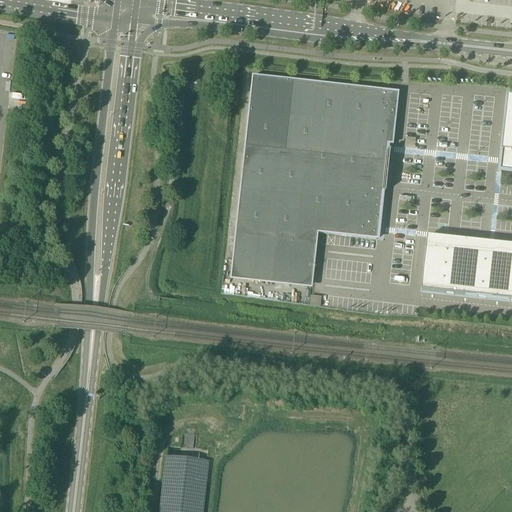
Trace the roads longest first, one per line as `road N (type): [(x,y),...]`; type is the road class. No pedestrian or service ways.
road 1 (primary): [(115,18),(91,252),(90,355)]
road 2 (primary): [(90,355),(134,21)]
road 3 (primary): [(511,51),(198,19)]
road 4 (unclassified): [(317,288),(511,309)]
road 5 (primary): [(73,511),(90,355)]
